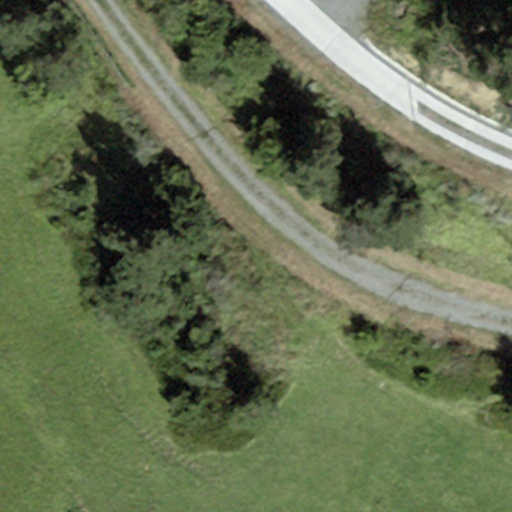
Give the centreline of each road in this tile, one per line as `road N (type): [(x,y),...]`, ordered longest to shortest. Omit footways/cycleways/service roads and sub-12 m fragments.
road 1 (track): [(106,0),(208,146),(322,240),(511,315)]
road 2 (track): [(511,170),(333,66),(252,0)]
